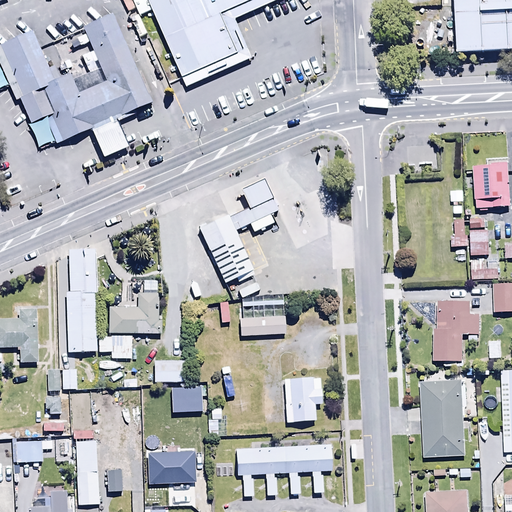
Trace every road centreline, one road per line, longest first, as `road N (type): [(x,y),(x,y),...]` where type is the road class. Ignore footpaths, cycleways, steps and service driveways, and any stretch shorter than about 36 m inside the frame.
road 1 (residential): [(355,104),(377,511)]
road 2 (trunk): [(0,247),(310,112),(355,104)]
road 3 (trunk): [(355,104),(511,96)]
